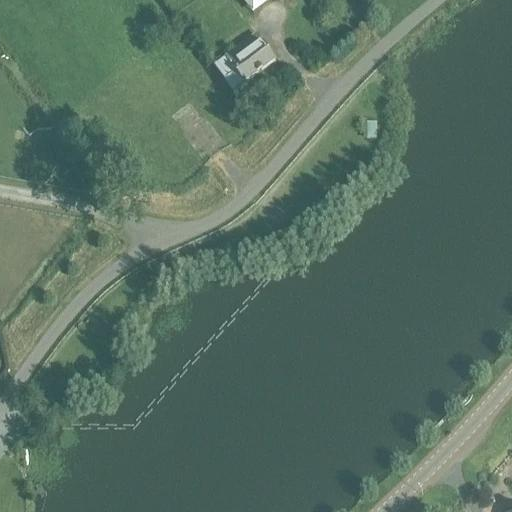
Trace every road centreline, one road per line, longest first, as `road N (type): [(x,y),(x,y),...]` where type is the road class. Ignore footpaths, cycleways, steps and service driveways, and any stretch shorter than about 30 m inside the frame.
road 1 (unclassified): [(0,406),(91,288),(231,206),(440,0)]
road 2 (tertiary): [(383,511),(511,377)]
road 3 (track): [(0,190),(109,215),(161,245)]
